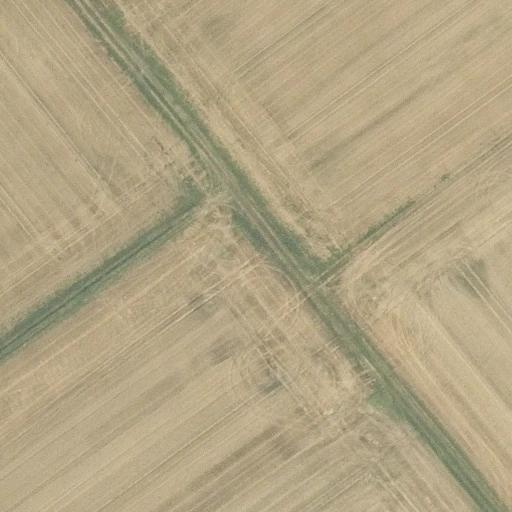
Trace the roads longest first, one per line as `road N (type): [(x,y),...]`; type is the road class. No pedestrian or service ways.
road 1 (track): [(83,0),(494,511)]
road 2 (track): [(0,354),(232,186)]
